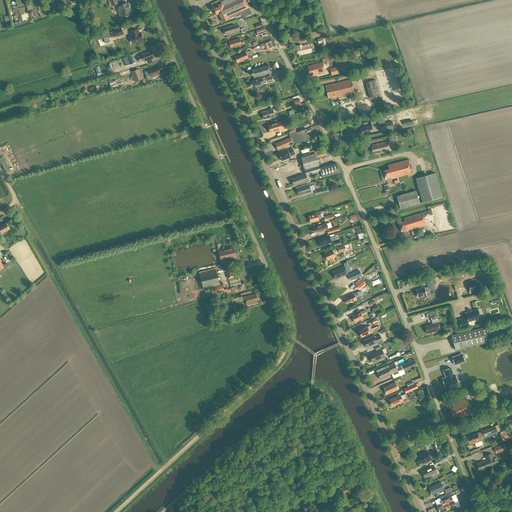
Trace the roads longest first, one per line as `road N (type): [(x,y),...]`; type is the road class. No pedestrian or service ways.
road 1 (tertiary): [(393,449),(194,7)]
road 2 (residential): [(252,0),(347,178),(448,432)]
road 3 (unclassified): [(289,332),(145,0)]
road 4 (track): [(262,379),(119,511)]
road 5 (unclassified): [(170,506),(288,397),(311,389)]
road 6 (unclassified): [(384,511),(337,407),(311,389)]
